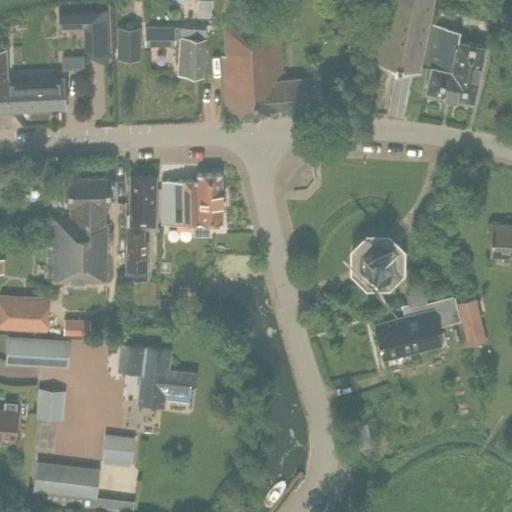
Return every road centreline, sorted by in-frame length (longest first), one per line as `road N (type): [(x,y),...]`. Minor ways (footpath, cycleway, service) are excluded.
road 1 (unclassified): [(298,511),(319,475),(322,429),(263,222),(256,133)]
road 2 (tertiary): [(0,143),(256,133)]
road 3 (tertiary): [(511,149),(428,136),(256,133)]
